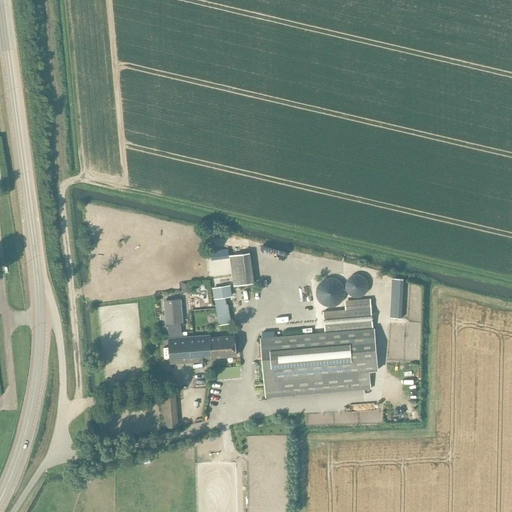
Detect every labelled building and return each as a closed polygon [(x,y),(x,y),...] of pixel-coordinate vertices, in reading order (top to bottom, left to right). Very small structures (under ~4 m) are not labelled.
[(234,286),(254,283),(250,252),(230,255),(234,286)] [(362,297),(365,295),(367,291),(368,288),(368,284),(366,280),(363,277),(360,275),(356,275),(352,276),(349,278),(347,281),(345,284),(345,288),(346,291),(348,294),(351,297),(354,298),(358,298),(362,297)] [(336,307),(340,304),(343,300),(345,296),(345,291),(343,286),(340,282),(336,280),(331,279),(326,279),(322,281),(319,284),(316,289),(316,293),(316,298),(319,302),(322,305),(327,307),(331,308),(336,307)] [(403,280),(392,279),(389,318),(401,319),(403,280)] [(189,283),(181,284),(182,293),(190,292),(189,283)] [(216,305),(228,303),(227,297),(233,296),(231,285),(212,288),(214,300),(215,299),(216,305)] [(169,338),(181,337),(178,309),(181,309),(180,301),(165,303),(165,310),(167,310),(169,338)] [(266,397),(370,389),(369,371),(376,370),(371,301),(345,303),(345,310),(323,312),(325,332),(261,338),(266,397)] [(228,303),(216,305),(219,326),(232,324),(228,303)] [(181,337),(169,338),(168,338),(170,363),(212,360),(212,357),(235,355),(234,335),(210,337),(210,335),(181,337)] [(387,363),(386,372),(401,373),(401,364),(387,363)] [(163,428),(178,427),(174,387),(160,388),(163,428)]
